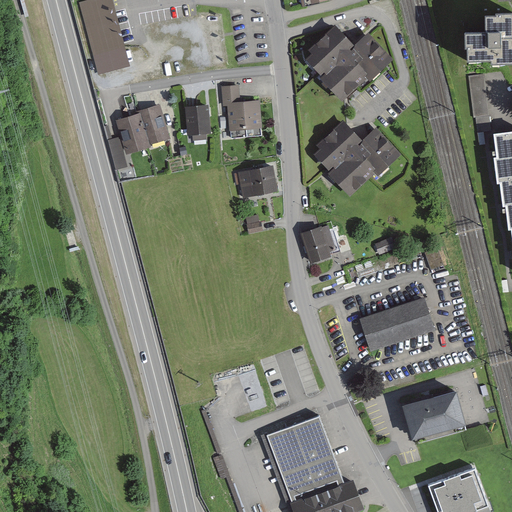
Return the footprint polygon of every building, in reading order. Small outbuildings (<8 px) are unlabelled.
[(111,0),(91,0),(80,2),(100,75),(129,67),(111,0)] [(339,0),(303,0),(305,9),(340,2),(339,0)] [(467,43),(468,68),(492,67),(492,72),(511,71),(511,19),(495,20),(496,23),(486,23),(486,42),(467,43)] [(306,63),(343,102),(366,80),(370,85),(395,61),(369,34),(355,47),(336,27),(309,53),(313,56),(306,63)] [(487,73),(470,75),(477,133),(493,131),(487,73)] [(229,104),(231,137),(261,135),(259,102),(239,104),(238,86),(223,87),(225,105),(229,104)] [(139,115),(147,141),(167,135),(158,106),(138,112),(139,115)] [(207,106),(187,108),(189,134),(209,132),(207,106)] [(148,144),(147,141),(139,115),(118,121),(127,150),(148,144)] [(316,157),(350,195),(396,154),(375,132),(363,143),(344,122),(316,147),(321,152),(316,157)] [(500,181),(511,179),(511,132),(494,135),(498,157),(495,158),(498,181),(500,181)] [(239,174),(243,199),(278,193),(273,168),(239,174)] [(511,227),(511,179),(500,181),(504,205),(506,205),(509,228),(511,227)] [(248,214),(252,229),(264,226),(260,212),(248,214)] [(327,227),(302,235),(312,266),(332,260),(330,255),(336,253),(327,227)] [(392,238),(375,244),(379,255),(396,249),(392,238)] [(360,319),(371,352),(436,331),(425,298),(360,319)] [(402,409),(412,444),(465,429),(455,394),(402,409)] [(293,504),(345,485),(319,416),(268,435),(293,504)] [(476,461),(427,479),(438,511),(492,511),(491,507),(495,506),(491,496),(489,497),(476,461)] [(345,485),(293,504),(296,511),(346,511),(362,507),(353,482),(345,485)]
